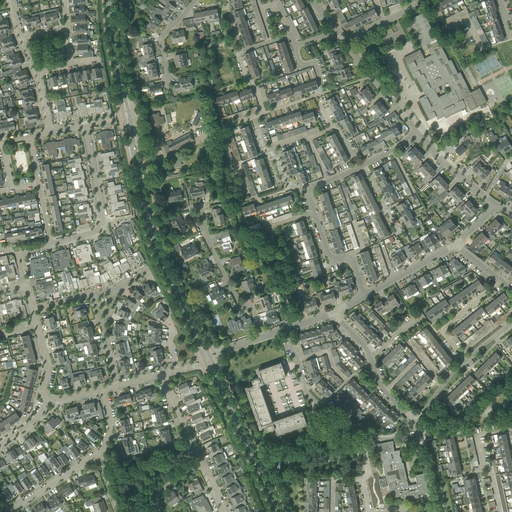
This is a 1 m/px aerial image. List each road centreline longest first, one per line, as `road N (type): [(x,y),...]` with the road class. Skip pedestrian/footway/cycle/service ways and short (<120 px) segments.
road 1 (residential): [(420,413),(411,416),(384,391),(366,348),(332,314)]
road 2 (tertiary): [(277,511),(221,390)]
road 3 (residential): [(364,295),(353,262),(328,254),(308,191)]
road 4 (residential): [(499,511),(473,429),(511,426)]
road 5 (residential): [(262,336),(202,229)]
